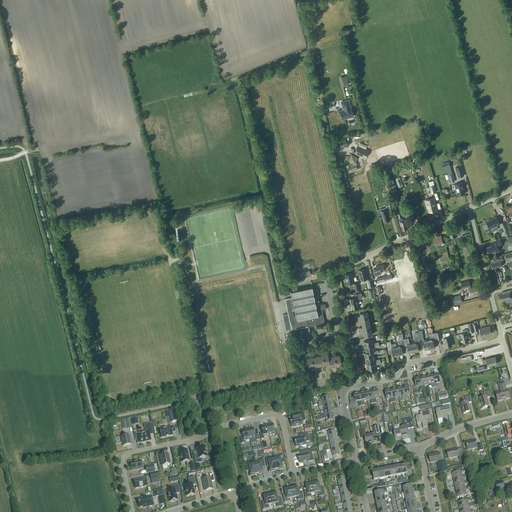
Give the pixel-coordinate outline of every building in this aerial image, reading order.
[(347,76),(341,77),(343,86),(349,84),(347,76)] [(342,119),(347,118),(347,117),(353,116),(351,108),(350,108),(348,100),(341,102),(343,110),(340,111),(342,119)] [(369,150),(358,145),(355,152),(366,157),(369,150)] [(350,166),(348,167),(349,171),(351,170),(352,171),(359,169),(356,163),(355,160),(357,156),(351,153),(348,159),(352,161),(353,164),(350,165),(350,166)] [(456,167),(458,177),(464,175),(461,165),(456,167)] [(455,184),(458,195),(465,193),(462,182),(455,184)] [(436,202),(434,197),(425,199),(427,207),(429,207),(430,211),(437,209),(435,203),(436,202)] [(381,210),(384,222),(391,220),(389,216),(393,215),(390,204),(386,206),(387,208),(381,210)] [(403,230),(407,229),(407,227),(408,227),(406,219),(403,220),(402,217),(403,217),(401,212),(398,213),(399,218),(398,218),(401,225),(402,225),(403,230)] [(490,228),(492,231),(495,230),(498,229),(496,225),(500,224),(497,217),(487,221),(490,228)] [(501,223),(504,230),(509,228),(506,222),(505,223),(504,221),(501,223)] [(451,237),(457,236),(457,235),(461,234),(460,232),(464,231),(463,225),(454,228),(449,229),(451,237)] [(441,236),(433,238),(435,244),(443,242),(441,236)] [(489,253),(499,251),(498,246),(502,245),(501,239),(493,241),(494,244),(487,246),(489,253)] [(494,262),(491,263),(493,268),(503,266),(502,263),(504,263),(502,258),(494,260),(494,262)] [(385,264),(384,265),(383,264),(380,265),(376,266),(377,268),(374,269),(375,272),(378,271),(378,274),(382,273),(381,270),(385,269),(386,268),(386,267),(386,265),(385,264)] [(368,279),(366,269),(359,270),(361,280),(368,279)] [(299,274),(297,274),(298,277),(300,277),(300,278),(308,276),(311,275),(310,273),(309,270),(306,271),(299,274)] [(354,282),(352,273),(345,274),(347,284),(354,282)] [(391,274),(377,278),(378,282),(393,278),(391,274)] [(480,291),(478,287),(475,288),(475,287),(471,288),(470,286),(471,286),(469,280),(461,283),(462,288),(468,286),(469,288),(468,289),(470,296),(478,294),(477,292),(480,291)] [(293,297),(285,299),(290,324),(291,329),(291,330),(294,329),(297,328),(308,326),(309,326),(325,323),(322,310),(324,309),(323,303),(320,304),(319,301),(316,289),(312,289),(312,287),(291,291),(293,297)] [(501,300),(506,298),(506,301),(507,302),(511,301),(511,300),(511,299),(511,297),(510,295),(511,294),(511,290),(502,292),(502,294),(500,294),(501,300)] [(356,297),(350,299),(352,309),(359,307),(357,300),(362,299),(361,296),(362,296),(361,293),(355,294),(356,297)] [(462,302),(461,296),(452,298),(453,304),(462,302)] [(356,316),(357,319),(369,317),(368,311),(360,312),(361,315),(356,316)] [(359,327),(359,330),(372,328),(370,322),(362,324),(363,327),(359,327)] [(480,328),(482,335),(491,333),(489,325),(480,328)] [(467,329),(463,330),(463,333),(461,333),(461,334),(456,335),(457,339),(462,338),(463,343),(469,341),(468,339),(469,338),(467,329)] [(428,339),(431,349),(435,348),(434,343),(438,342),(435,332),(430,333),(431,338),(428,339)] [(453,345),(450,335),(444,337),(446,346),(453,345)] [(399,345),(397,345),(399,355),(404,354),(402,346),(405,346),(404,339),(403,338),(398,339),(399,345)] [(409,338),(404,339),(405,346),(408,345),(410,353),(414,352),(413,342),(410,343),(409,338)] [(394,356),(399,355),(397,345),(396,342),(391,343),(391,341),(387,341),(388,349),(392,349),(394,356)] [(373,351),(376,350),(375,347),(380,346),(379,344),(365,347),(366,352),(373,351)] [(324,364),(329,363),(330,363),(328,356),(328,353),(323,354),(323,353),(322,348),(320,349),(324,364)] [(334,350),(332,350),(336,365),(341,364),(339,354),(335,355),(335,354),(334,350)] [(378,350),(376,350),(373,351),(366,352),(364,353),(365,358),(375,356),(374,353),(379,352),(378,350)] [(318,365),(316,355),(312,356),(312,355),(311,351),(309,351),(313,366),(318,365)] [(497,363),(496,356),(483,360),(484,363),(487,362),(488,365),(497,363)] [(381,361),(367,364),(368,369),(377,368),(376,364),(381,363),(381,361)] [(435,388),(432,376),(427,377),(428,385),(431,385),(432,389),(435,388)] [(423,391),(421,378),(416,379),(414,379),(416,388),(420,387),(420,391),(423,391)] [(500,391),(496,393),(498,402),(509,399),(507,390),(504,383),(498,384),(500,391)] [(409,386),(403,387),(405,400),(408,400),(407,396),(411,395),(409,386)] [(403,401),(405,400),(403,387),(397,389),(399,397),(402,397),(403,401)] [(394,403),(391,390),(385,391),(387,400),(390,399),(391,403),(394,403)] [(371,391),(365,392),(367,401),(370,400),(371,405),(374,404),(371,391)] [(483,393),(484,398),(479,399),(480,402),(479,402),(481,410),(488,408),(487,407),(489,406),(487,398),(490,397),(489,392),(483,393)] [(362,406),(360,394),(354,395),(355,404),(359,403),(360,407),(362,406)] [(318,402),(319,405),(332,403),(331,397),(322,399),(322,402),(318,402)] [(465,398),(466,402),(461,404),(463,414),(469,413),(468,412),(470,411),(468,403),(471,403),(470,397),(465,398)] [(450,406),(435,409),(437,420),(443,419),(444,424),(449,423),(447,413),(451,412),(450,406)] [(321,415),(321,417),(334,414),(333,409),(324,410),(325,414),(321,415)] [(420,415),(415,416),(417,424),(422,423),(423,428),(428,427),(426,417),(430,416),(429,411),(420,413),(420,415)] [(290,420),(292,428),(302,425),(302,422),(306,421),(304,413),(292,415),(293,419),(290,420)] [(335,420),(334,414),(321,417),(322,420),(322,419),(323,423),(335,420)] [(404,427),(399,428),(402,438),(409,437),(407,429),(414,428),(413,420),(407,422),(406,420),(404,421),(403,422),(404,427)] [(150,441),(149,435),(149,432),(153,431),(151,424),(144,425),(145,433),(136,435),(138,443),(143,442),(143,443),(146,442),(150,441)] [(273,425),(267,426),(270,436),(275,434),(276,436),(279,436),(278,430),(275,431),(273,425)] [(402,438),(399,428),(394,429),(393,425),(388,425),(390,433),(394,432),(395,440),(402,438)] [(264,437),(270,436),(267,426),(262,427),(263,433),(260,434),(261,440),(264,439),(264,437)] [(508,438),(511,436),(511,437),(511,436),(511,427),(509,428),(509,426),(503,427),(506,438),(508,438)] [(172,433),(175,432),(174,427),(171,428),(171,427),(159,430),(161,438),(166,437),(166,438),(169,437),(173,436),(172,433)] [(371,434),(373,444),(379,443),(378,435),(381,434),(380,427),(375,428),(376,433),(371,434)] [(248,430),(250,440),(256,439),(256,441),(259,440),(258,434),(255,435),(254,429),(248,430)] [(250,440),(248,430),(242,431),(243,437),(240,438),(242,444),(245,443),(244,441),(250,440)] [(373,444),(371,434),(365,435),(364,430),(360,431),(361,438),(365,437),(366,445),(373,444)] [(328,433),(330,441),(337,439),(335,432),(328,433)] [(298,436),(299,439),(294,441),(296,448),(306,446),(306,443),(309,442),(307,434),(298,436)] [(129,435),(121,437),(123,446),(131,445),(129,435)] [(330,441),(331,449),(338,447),(337,439),(330,441)] [(477,448),(476,441),(466,443),(468,450),(477,448)] [(204,447),(196,448),(198,455),(194,456),(195,464),(202,462),(201,458),(206,457),(204,447)] [(340,455),(338,447),(331,449),(333,457),(340,455)] [(458,454),(457,449),(447,452),(449,459),(458,457),(459,461),(463,460),(462,453),(458,454)] [(187,450),(179,452),(181,463),(189,461),(187,450)] [(298,457),(300,465),(310,462),(310,460),(313,459),(312,454),(315,453),(314,450),(300,453),(301,456),(298,457)] [(439,453),(435,454),(433,454),(429,455),(430,463),(438,462),(438,463),(437,463),(439,471),(447,470),(445,462),(441,462),(439,453)] [(162,466),(170,465),(168,454),(160,456),(162,466)] [(281,458),(275,460),(277,469),(279,469),(279,470),(283,469),(281,462),(284,461),(285,463),(283,455),(280,455),(281,458)] [(275,470),(277,469),(275,460),(269,461),(268,458),(265,458),(267,467),(267,465),(270,465),(271,472),(275,471),(275,470)] [(261,463),(255,464),(257,474),(259,473),(260,474),(263,473),(262,466),(265,466),(265,467),(263,459),(260,460),(261,463)] [(132,471),(143,469),(141,461),(130,463),(132,471)] [(257,474),(255,464),(249,465),(249,462),(246,463),(247,471),(248,471),(247,469),(250,469),(252,476),(255,475),(255,474),(257,474)] [(155,472),(153,465),(146,467),(147,473),(155,472)] [(410,474),(412,473),(411,467),(407,467),(406,465),(400,466),(402,475),(405,474),(406,477),(410,476),(410,474)] [(453,480),(463,478),(462,476),(462,473),(465,472),(464,470),(461,470),(461,472),(452,474),(453,480)] [(159,479),(158,472),(150,473),(151,480),(155,479),(159,479)] [(205,491),(213,489),(211,482),(214,481),(213,474),(209,475),(210,478),(202,480),(205,491)] [(462,476),(463,478),(453,480),(454,485),(464,483),(464,482),(463,479),(466,478),(466,476),(462,476)] [(188,478),(189,485),(184,486),(187,497),(194,495),(192,486),(196,485),(195,477),(188,478)] [(337,478),(339,486),(346,485),(344,477),(337,478)] [(134,481),(135,489),(147,486),(145,478),(134,481)] [(504,489),(502,481),(495,483),(497,491),(504,489)] [(314,484),(313,484),(315,495),(318,494),(319,497),(325,496),(323,488),(320,489),(319,483),(318,483),(318,482),(315,483),(314,484)] [(464,482),(464,483),(454,485),(455,491),(465,489),(465,487),(464,485),(467,484),(467,482),(464,482)] [(315,495),(313,484),(311,484),(310,484),(307,484),(307,485),(306,485),(307,491),(304,492),(305,498),(311,497),(311,494),(314,493),(315,495)] [(170,502),(177,500),(176,494),(180,493),(178,485),(172,487),(172,490),(167,492),(170,502)] [(339,486),(341,494),(348,493),(346,485),(339,486)] [(291,489),(293,498),(297,497),(298,501),(304,499),(302,492),(299,493),(298,487),(297,487),(294,487),(293,488),(291,489)] [(465,487),(465,489),(455,491),(457,497),(466,495),(465,490),(469,490),(468,488),(465,487)] [(293,498),(291,489),(290,489),(289,488),(285,489),(286,490),(285,490),(286,496),(283,496),(284,503),(290,502),(290,499),(293,498)] [(374,493),(375,499),(384,497),(384,494),(387,493),(386,488),(375,490),(375,493),(374,493)] [(270,495),(272,504),(276,504),(277,507),(283,506),(281,499),(278,499),(277,494),(276,494),(276,493),(273,494),(272,495),(270,495)] [(341,494),(342,502),(349,501),(348,493),(341,494)] [(272,504),(270,495),(269,495),(268,495),(265,495),(265,496),(264,496),(265,502),(262,503),(263,509),(269,508),(269,505),(272,504)] [(154,506),(152,496),(142,499),(138,500),(139,508),(143,507),(144,508),(154,506)] [(459,508),(469,506),(468,505),(468,501),(471,501),(471,499),(467,499),(467,500),(458,502),(459,508)] [(342,502),(344,510),(351,509),(349,501),(342,502)]
